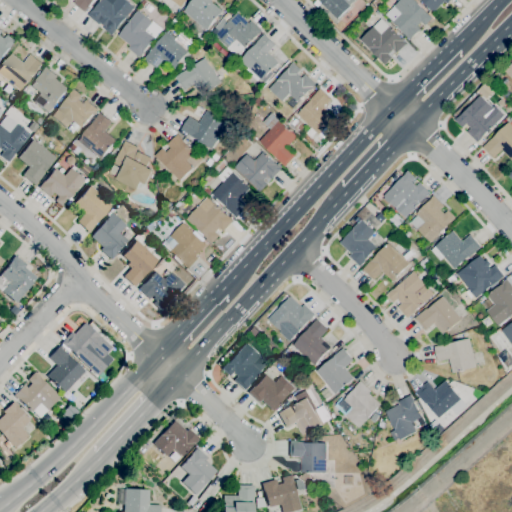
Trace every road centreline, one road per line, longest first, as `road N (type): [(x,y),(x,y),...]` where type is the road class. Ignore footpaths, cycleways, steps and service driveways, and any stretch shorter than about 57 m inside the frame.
road 1 (residential): [(280,0),(511,233)]
road 2 (secondary): [(172,375),(345,195)]
road 3 (secondary): [(391,108),(221,289)]
road 4 (residential): [(0,200),(172,375)]
road 5 (secondary): [(156,358),(0,507)]
road 6 (residential): [(16,0),(149,107)]
road 7 (residential): [(291,247),(397,361)]
road 8 (secondary): [(409,124),(511,25)]
